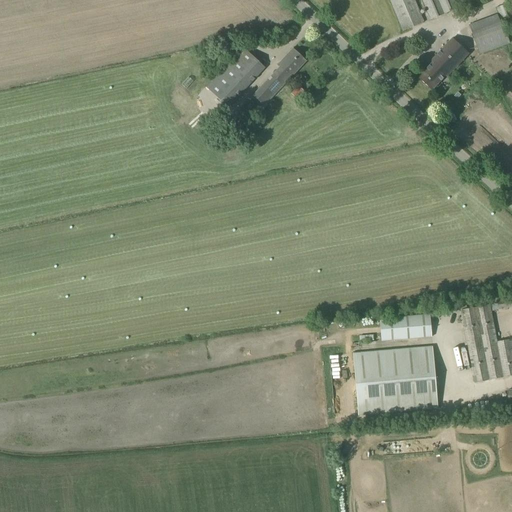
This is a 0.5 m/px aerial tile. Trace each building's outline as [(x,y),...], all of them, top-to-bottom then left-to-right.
[(415,0),(389,0),(402,32),(425,23),(415,0)] [(438,0),(421,0),(430,20),(444,14),(438,0)] [(454,0),(438,0),(444,14),(458,8),(454,0)] [(511,8),(510,3),(496,8),(497,14),(503,29),(504,29),(505,30),(511,26),(511,8)] [(497,14),(468,25),(479,55),(510,44),(505,30),(504,29),(503,29),(497,14)] [(432,63),(418,78),(431,90),(446,75),(447,77),(468,55),(452,39),(431,61),(432,63)] [(322,46),(314,53),(325,64),(333,57),(322,46)] [(243,47),(205,87),(228,109),(265,68),(243,47)] [(281,67),(254,96),(264,105),(305,61),(292,49),(278,64),(281,67)] [(301,94),(296,89),(291,94),(296,99),(301,94)] [(457,99),(461,102),(466,96),(462,92),(457,99)] [(249,100),(225,126),(235,135),(235,136),(260,109),(249,100)] [(511,296),(491,300),(493,311),(511,307),(511,296)] [(490,305),(461,311),(475,382),(511,375),(511,346),(511,340),(497,343),(490,305)] [(430,315),(380,319),(382,341),(432,337),(430,315)] [(433,347),(353,354),(358,416),(438,409),(433,347)] [(427,445),(426,432),(415,433),(416,445),(427,445)]
